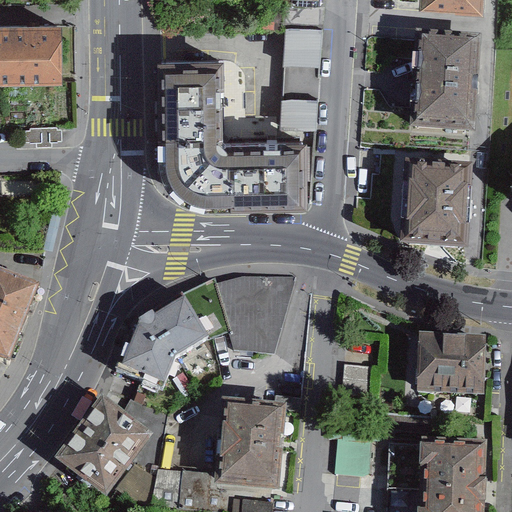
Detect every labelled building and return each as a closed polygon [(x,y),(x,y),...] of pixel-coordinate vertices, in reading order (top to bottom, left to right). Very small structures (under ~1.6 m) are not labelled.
[(327,29),(290,27),(288,64),(324,66),(327,29)] [(0,76),(60,76),(60,29),(44,30),(0,29),(0,76)] [(477,50),(424,46),(418,131),(471,134),(477,50)] [(165,59),(165,134),(222,134),(223,60),(165,59)] [(323,97),(286,96),(285,126),(322,127),(323,97)] [(66,128),(29,130),(30,142),(41,142),(41,148),(56,147),(56,142),(66,142),(66,128)] [(210,201),(232,202),(231,144),(222,134),(165,134),(166,156),(172,174),(182,187),(196,197),(210,201)] [(231,144),(232,202),(307,201),(307,144),(231,144)] [(470,177),(419,175),(418,186),(415,186),(412,228),(417,228),(416,241),(467,244),(468,227),(472,227),(474,195),(469,195),(470,177)] [(38,290),(0,275),(0,363),(8,367),(38,290)] [(279,355),(299,279),(247,279),(222,285),(220,279),(194,293),(196,296),(136,334),(120,374),(164,393),(178,358),(208,341),(233,333),(237,352),(279,355)] [(484,332),(422,329),(420,383),(481,386),(484,332)] [(375,366),(345,365),(343,404),(373,405),(375,366)] [(293,409),(242,404),(235,478),(286,483),(293,409)] [(150,440),(104,405),(64,458),(110,493),(150,440)] [(410,416),(388,415),(387,430),(409,432),(410,416)] [(361,423),(331,423),(331,441),(339,441),(337,475),(341,477),(367,480),(372,476),(374,443),(385,443),(385,430),(361,429),(361,423)] [(476,511),(478,445),(420,443),(419,487),(417,511),(476,511)] [(272,511),(273,503),(243,500),(241,511),(272,511)]
